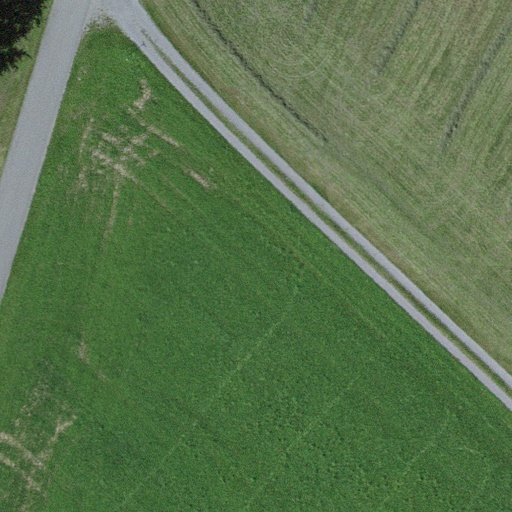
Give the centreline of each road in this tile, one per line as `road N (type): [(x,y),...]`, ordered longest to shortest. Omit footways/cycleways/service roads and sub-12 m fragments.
road 1 (track): [(109,0),(222,121),(511,392)]
road 2 (unclassified): [(69,0),(0,240)]
